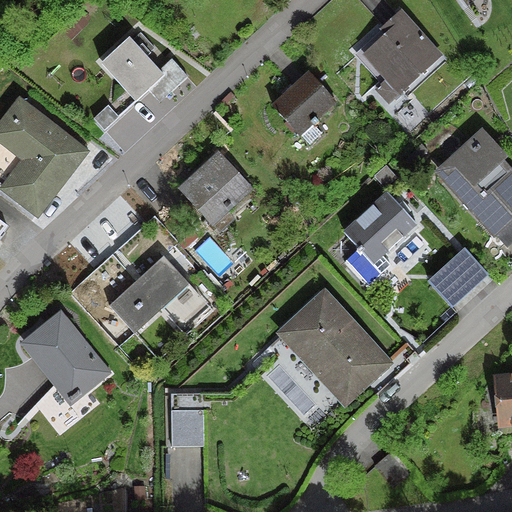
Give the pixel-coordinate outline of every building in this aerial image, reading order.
[(83,23),(73,14),(63,25),(72,34),(83,23)] [(379,31),(384,36),(362,56),(396,94),(437,56),(398,14),(379,31)] [(105,106),(91,119),(101,131),(152,85),(163,97),(185,78),(169,60),(156,72),(143,57),(152,49),(138,34),(129,42),(127,40),(99,65),(132,102),(115,117),(105,106)] [(314,120),(333,104),(306,74),(269,107),(296,137),(298,136),(307,145),(319,135),(312,127),(316,123),(314,120)] [(35,214),(81,153),(17,104),(0,126),(0,141),(31,165),(9,193),(2,188),(1,189),(35,214)] [(436,173),(492,234),(511,215),(511,178),(498,163),(502,159),(484,137),(483,138),(479,133),(436,173)] [(403,163),(409,169),(425,152),(420,146),(403,163)] [(247,189),(216,156),(178,191),(209,224),(247,189)] [(370,265),(413,225),(384,194),(341,234),(356,250),(354,252),(357,255),(359,253),(370,265)] [(114,252),(138,278),(106,307),(132,335),(186,285),(136,231),(114,252)] [(487,279),(467,257),(433,289),(454,311),(487,279)] [(383,364),(321,297),(267,349),(280,363),(295,350),(333,391),(361,364),(371,375),(383,364)] [(57,317),(22,345),(68,402),(103,374),(57,317)] [(511,377),(494,380),(499,425),(511,424),(511,377)] [(390,488),(408,474),(390,452),(372,467),(390,488)]
